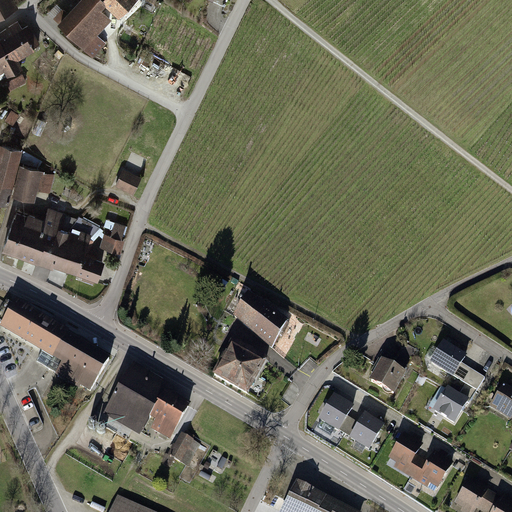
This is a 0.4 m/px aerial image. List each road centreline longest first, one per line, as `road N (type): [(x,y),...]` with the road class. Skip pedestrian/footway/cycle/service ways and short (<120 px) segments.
road 1 (residential): [(98,328),(138,222),(245,0)]
road 2 (track): [(511,192),(272,0)]
road 3 (track): [(355,338),(138,222)]
road 4 (primary): [(98,328),(285,435)]
road 5 (residential): [(285,435),(337,346),(431,304)]
road 6 (unknown): [(132,348),(41,472)]
road 7 (residential): [(0,381),(59,511)]
road 8 (primary): [(285,435),(403,511)]
